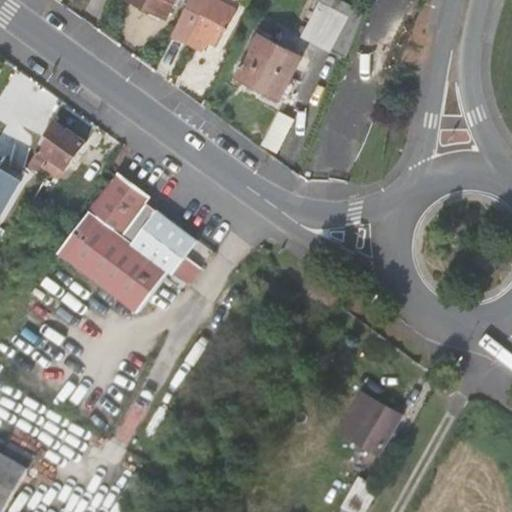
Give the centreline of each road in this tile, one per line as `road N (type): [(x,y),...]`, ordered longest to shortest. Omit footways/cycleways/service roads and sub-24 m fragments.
road 1 (secondary): [(0,10),(263,202)]
road 2 (tertiary): [(455,0),(418,187)]
road 3 (tertiary): [(493,178),(467,75),(480,0)]
road 4 (secondary): [(263,202),(300,236),(394,284)]
road 5 (secondary): [(398,209),(308,215),(263,202)]
